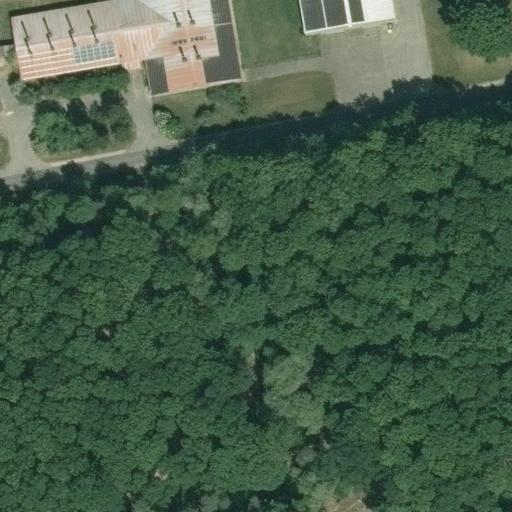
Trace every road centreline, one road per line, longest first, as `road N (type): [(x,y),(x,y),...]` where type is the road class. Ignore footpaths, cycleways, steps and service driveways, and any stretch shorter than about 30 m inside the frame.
road 1 (residential): [(0,191),(511,90)]
road 2 (track): [(145,163),(372,511)]
